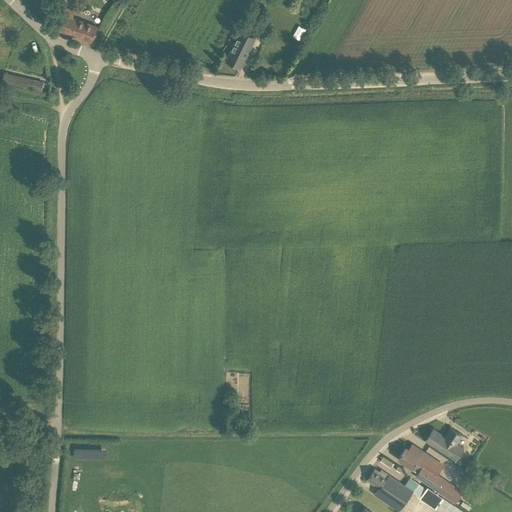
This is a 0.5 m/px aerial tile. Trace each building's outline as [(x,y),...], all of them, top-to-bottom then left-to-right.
[(71,18),(75,10),(72,10),(60,6),(53,27),(92,41),(97,27),(71,18)] [(254,37),(246,32),(249,27),(244,24),(226,60),(240,67),(254,37)] [(5,72),(3,81),(30,87),(41,90),(43,82),(5,72)] [(450,427),(445,436),(433,428),(426,440),(456,459),(463,448),(456,443),(462,435),(450,427)] [(427,455),(413,445),(409,451),(406,449),(399,458),(408,465),(411,467),(416,461),(421,464),(427,455)] [(74,456),(106,457),(107,447),(75,446),(74,456)] [(383,456),(381,460),(390,467),(393,463),(383,456)] [(466,456),(462,463),(468,467),(472,460),(466,456)] [(455,504),(464,491),(430,468),(428,471),(422,467),(420,469),(415,475),(445,497),(446,497),(455,504)] [(413,492),(420,497),(421,495),(425,489),(426,489),(410,478),(404,485),(381,469),(379,472),(375,468),(367,479),(379,487),(374,493),(399,510),(413,492)] [(504,480),(486,470),(482,479),(500,488),(504,480)] [(464,511),(443,498),(436,508),(441,511),(464,511)] [(472,507),(463,501),(460,505),(469,511),(472,507)]
